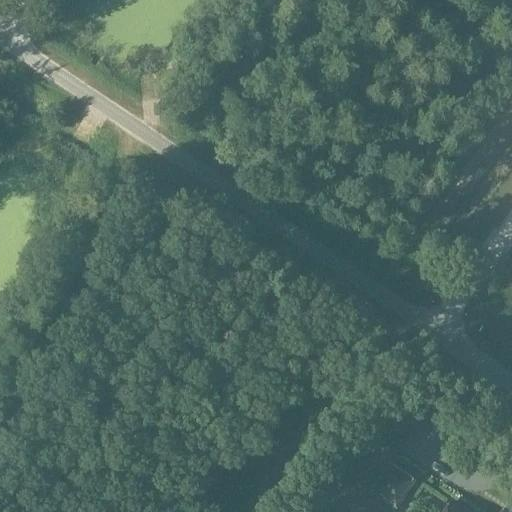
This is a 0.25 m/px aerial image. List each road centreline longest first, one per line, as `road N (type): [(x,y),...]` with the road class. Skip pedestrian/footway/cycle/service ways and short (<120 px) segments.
road 1 (unclassified): [(511,384),(0,37)]
road 2 (track): [(235,511),(511,108)]
road 3 (track): [(185,76),(135,129),(0,417)]
